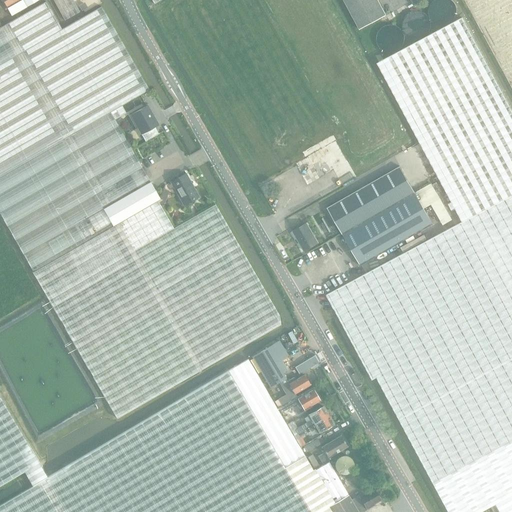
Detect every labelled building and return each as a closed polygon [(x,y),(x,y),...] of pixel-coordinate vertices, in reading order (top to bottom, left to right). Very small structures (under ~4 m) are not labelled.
[(1,0),(11,16),(39,1),(38,0),(1,0)] [(72,0),(53,0),(65,21),(80,12),(72,0)] [(377,0),(343,0),(359,29),(386,15),(377,0)] [(0,215),(32,272),(32,273),(47,299),(64,329),(104,398),(115,417),(205,365),(276,324),(278,315),(217,209),(217,208),(215,205),(176,227),(173,229),(157,201),(112,226),(107,217),(102,208),(150,182),(138,162),(117,125),(114,120),(120,116),(126,113),(122,106),(149,90),(122,43),(101,7),(61,29),(45,2),(0,28),(0,215)] [(462,222),(326,295),(338,315),(372,380),(376,377),(448,511),(480,511),(496,504),(500,511),(511,511),(511,111),(462,18),(452,23),(447,25),(377,63),(420,142),(462,222)] [(130,115),(145,141),(158,134),(154,127),(158,125),(147,105),(130,115)] [(120,116),(114,120),(117,125),(123,122),(120,116)] [(400,166),(327,208),(360,266),(433,224),(424,209),(431,204),(443,225),(452,220),(431,184),(415,193),(400,166)] [(184,206),(199,197),(186,174),(170,183),(184,206)] [(150,182),(102,208),(107,217),(112,226),(157,201),(160,199),(154,189),(150,182)] [(303,251),(317,243),(305,224),(292,232),(303,251)] [(258,374),(261,372),(270,387),(286,378),(283,372),(287,370),(281,359),(287,355),(279,340),(251,357),(253,359),(250,361),(258,374)] [(0,511),(309,511),(284,467),(304,456),(303,453),(247,360),(47,477),(32,486),(0,504),(0,511)] [(278,399),(281,405),(296,397),(294,393),(309,384),(308,382),(309,381),(308,379),(306,379),(304,375),(295,380),(294,377),(280,385),(285,394),(278,399)] [(299,395),(296,397),(281,405),(281,406),(278,408),(281,413),(293,406),(298,414),(310,407),(310,405),(319,400),(313,390),(300,398),(299,395)] [(0,486),(24,472),(32,486),(47,477),(39,463),(40,463),(0,395),(0,486)] [(295,430),(297,434),(328,415),(323,407),(307,416),(310,421),(297,428),(295,430)] [(333,424),(328,415),(297,434),(299,437),(314,428),(317,433),(333,424)] [(293,421),(286,424),(293,436),(297,434),(294,430),(297,428),(293,421)] [(297,434),(293,436),(300,447),(305,444),(301,437),(299,438),(297,434)] [(324,452),(321,454),(317,456),(321,464),(330,459),(329,456),(346,447),(340,436),(321,447),(324,452)] [(306,452),(316,446),(320,444),(316,439),(313,441),(303,447),(306,452)] [(313,454),(308,457),(314,468),(319,465),(313,454)] [(304,456),(284,467),(309,511),(356,511),(350,500),(347,496),(348,495),(328,462),(313,471),(304,456)] [(358,495),(350,500),(356,511),(363,511),(374,506),(373,504),(380,500),(373,489),(359,497),(358,495)]
